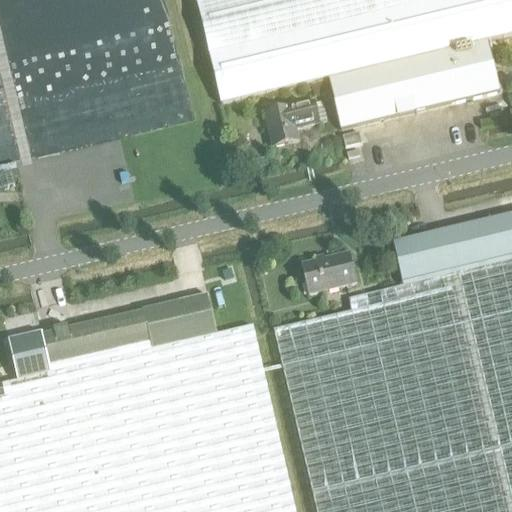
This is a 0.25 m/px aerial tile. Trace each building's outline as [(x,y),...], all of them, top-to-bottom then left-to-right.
[(329,81),(341,133),(500,96),(488,43),(511,37),(511,0),(195,0),(222,107),(329,81)] [(328,82),(311,86),(314,99),(331,95),(328,82)] [(297,132),(320,127),(314,104),(265,116),(273,150),(300,144),(297,132)] [(362,147),(359,135),(343,139),(346,151),(362,147)] [(234,165),(235,172),(247,170),(246,163),(234,165)] [(511,216),(437,235),(448,278),(511,262),(511,216)] [(437,235),(393,246),(403,289),(448,278),(437,235)] [(309,298),(357,286),(350,254),(301,266),(309,298)] [(403,289),(349,302),(352,314),(273,333),(317,511),(511,511),(511,262),(448,278),(403,289)] [(218,335),(209,297),(43,336),(43,335),(9,343),(18,383),(52,375),(51,368),(152,344),(153,351),(218,335)] [(0,511),(296,511),(254,328),(218,337),(218,335),(153,351),(152,344),(51,368),(52,375),(18,383),(0,387),(0,511)]
